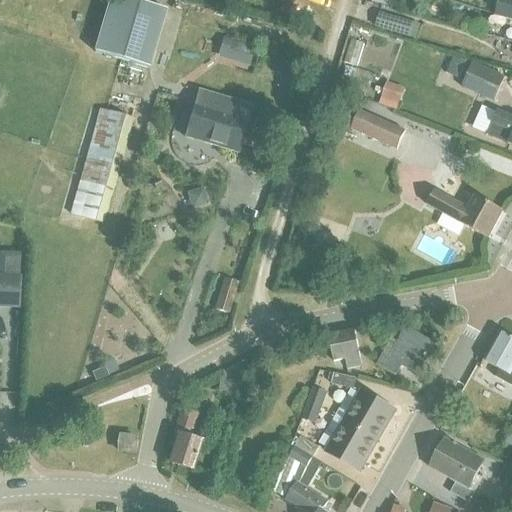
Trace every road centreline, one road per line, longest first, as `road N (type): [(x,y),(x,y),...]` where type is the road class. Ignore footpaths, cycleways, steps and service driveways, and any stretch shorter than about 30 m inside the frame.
road 1 (unclassified): [(490,297),(464,294),(274,328),(162,381),(145,496)]
road 2 (track): [(274,328),(262,298),(347,0)]
road 3 (residential): [(369,511),(490,297)]
road 4 (tertiary): [(145,496),(0,491)]
